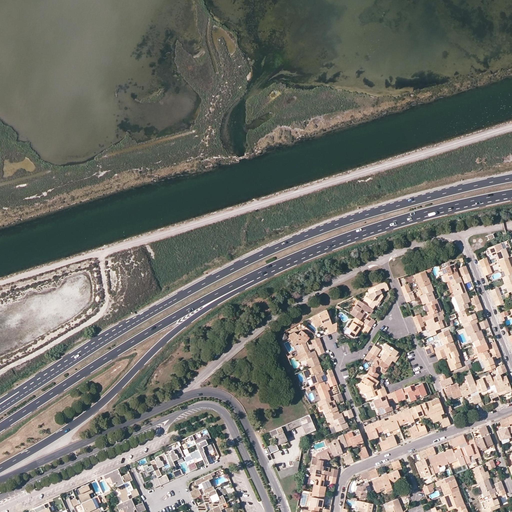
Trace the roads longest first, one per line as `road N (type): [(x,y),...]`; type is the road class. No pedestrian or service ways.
road 1 (track): [(511,127),(0,283)]
road 2 (trunk): [(511,177),(361,215),(271,249),(26,391)]
road 3 (primary): [(0,467),(87,414),(164,339),(260,271)]
road 4 (trunk): [(0,426),(159,324),(260,271)]
road 5 (trunk): [(260,271),(399,221),(511,193)]
road 6 (tertiary): [(228,422),(212,406),(192,409),(0,500)]
road 7 (residential): [(187,396),(265,321),(382,257)]
road 8 (tertiary): [(0,480),(187,396)]
road 9 (tertiary): [(187,396),(231,401),(284,511)]
road 10 (residential): [(456,236),(511,364)]
